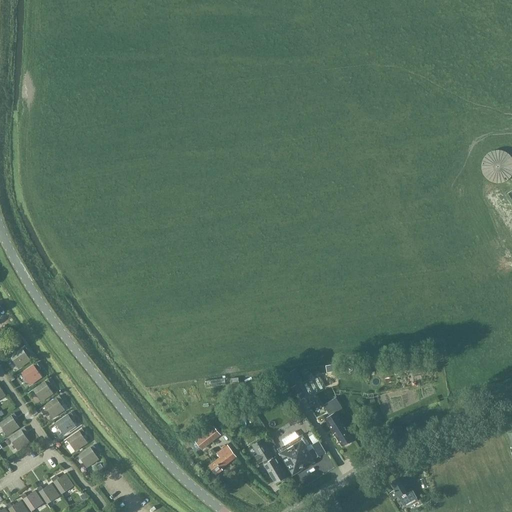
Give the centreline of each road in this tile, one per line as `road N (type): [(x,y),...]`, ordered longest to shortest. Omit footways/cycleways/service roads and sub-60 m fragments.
road 1 (tertiary): [(220,511),(163,460),(92,375),(0,233)]
road 2 (tertiary): [(294,511),(403,443),(511,400)]
